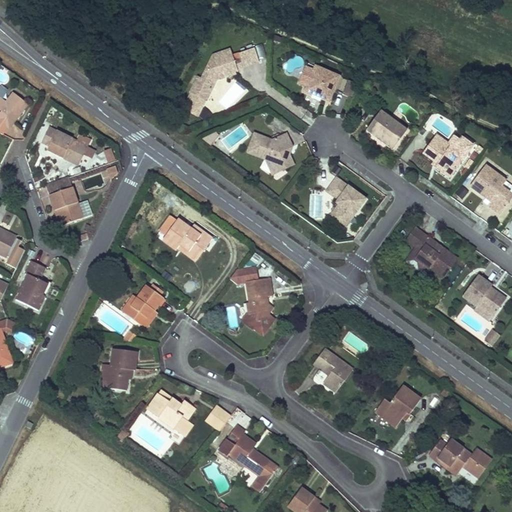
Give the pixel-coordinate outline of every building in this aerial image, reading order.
[(261,63),(256,50),(242,55),(247,69),(261,63)] [(238,70),(232,52),(213,58),(202,81),(198,79),(191,96),(207,103),(218,80),(219,76),(238,70)] [(341,76),(317,67),(314,74),(309,86),(307,91),(331,101),(341,76)] [(239,73),(238,70),(219,76),(218,80),(239,73)] [(302,83),(309,86),(314,74),(306,71),(302,83)] [(344,95),(352,99),(358,85),(350,81),(344,95)] [(9,131),(29,106),(14,95),(6,105),(0,100),(0,137),(1,138),(8,130),(9,131)] [(411,127),(384,109),(369,131),(395,149),(411,127)] [(89,148),(49,127),(42,142),(49,146),(46,151),(63,160),(65,155),(81,163),(89,148)] [(276,141),(256,134),(249,152),(266,158),(268,165),(285,171),(296,165),(290,152),(296,149),(290,135),(276,141)] [(461,141),(456,137),(451,144),(438,134),(425,151),(441,163),(437,167),(451,177),(472,150),(461,141)] [(475,146),(464,138),(461,141),(472,150),(475,146)] [(111,153),(102,155),(105,165),(114,162),(111,153)] [(78,168),(81,163),(65,155),(63,160),(78,168)] [(272,177),(285,171),(268,165),(272,177)] [(511,202),(511,185),(486,166),(471,187),(492,202),(489,206),(502,216),(511,202)] [(367,200),(338,179),(328,193),(341,203),(330,218),(346,229),(367,200)] [(78,205),(72,189),(48,197),(55,218),(59,216),(63,227),(83,220),(78,205)] [(78,205),(83,220),(92,217),(87,202),(78,205)] [(166,235),(176,221),(168,215),(158,230),(166,235)] [(197,261),(212,239),(191,224),(188,229),(176,221),(166,235),(160,243),(174,253),(176,251),(178,247),(197,261)] [(445,248),(417,228),(407,241),(417,248),(424,253),(417,262),(424,267),(429,271),(431,267),(444,278),(457,260),(443,250),(445,248)] [(14,241),(0,233),(0,260),(4,262),(14,241)] [(194,264),(197,261),(178,247),(176,251),(194,264)] [(418,270),(424,267),(417,262),(424,253),(417,248),(407,262),(418,270)] [(254,252),(250,259),(258,264),(262,257),(254,252)] [(21,279),(25,281),(13,305),(36,316),(43,302),(40,300),(45,289),(36,285),(43,271),(28,264),(21,279)] [(238,269),(233,275),(240,281),(245,280),(258,279),(256,267),(238,269)] [(491,285),(478,276),(464,295),(478,305),(480,302),(496,314),(507,299),(490,287),(491,285)] [(244,305),(246,314),(239,324),(249,332),(249,331),(261,339),(272,322),(264,315),(270,308),(262,302),(263,296),(270,296),(269,278),(258,279),(245,280),(247,300),(244,305)] [(137,301),(128,314),(143,324),(154,309),(156,310),(162,301),(145,289),(137,301)] [(123,311),(128,314),(137,301),(132,298),(123,311)] [(493,319),(496,314),(480,302),(478,305),(476,307),(493,319)] [(229,328),(237,327),(235,307),(226,308),(229,328)] [(159,313),(156,310),(154,309),(143,324),(149,328),(159,313)] [(0,373),(11,369),(0,339),(0,337),(0,336),(8,334),(13,337),(16,331),(3,325),(0,325),(0,373)] [(484,341),(492,346),(499,333),(491,328),(484,341)] [(137,332),(132,329),(127,336),(132,339),(137,332)] [(111,367),(108,391),(126,394),(129,372),(135,373),(138,354),(114,350),(111,367)] [(351,372),(322,350),(312,364),(328,377),(322,385),(334,394),(351,372)] [(103,390),(108,391),(111,367),(107,366),(103,390)] [(401,386),(386,405),(383,402),(376,411),(391,421),(387,425),(394,431),(401,421),(404,423),(420,401),(401,386)] [(145,410),(172,430),(180,419),(185,423),(194,409),(182,401),(178,405),(159,391),(145,410)] [(216,404),(204,420),(219,430),(231,414),(216,404)] [(391,421),(376,411),(373,415),(387,425),(391,421)] [(235,427),(219,449),(260,478),(267,484),(278,470),(251,450),(254,445),(242,436),(244,433),(235,427)] [(438,442),(427,456),(455,477),(470,456),(449,440),(445,446),(438,442)] [(267,484),(260,478),(252,489),(259,495),(267,484)] [(312,500),(299,491),(287,508),(291,511),(321,511),(315,507),(309,503),(312,500)]
